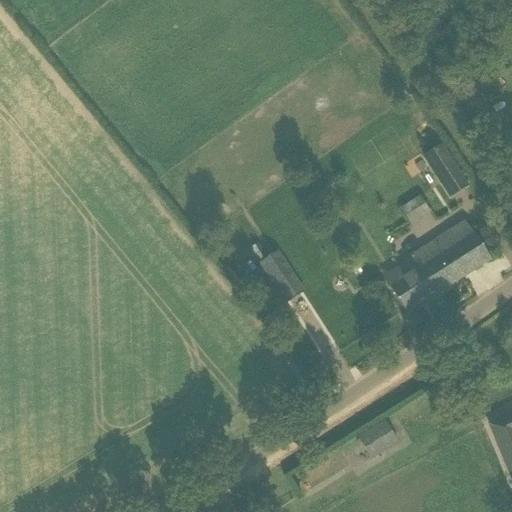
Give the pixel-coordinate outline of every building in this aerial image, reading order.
[(422,157),(449,200),(469,187),(442,145),(422,157)] [(419,250),(404,260),(412,273),(389,288),(406,315),(491,261),(465,222),(420,251),(419,250)] [(258,266),(285,305),(303,293),(276,254),(258,266)] [(385,420),(356,434),(367,459),(397,445),(385,420)] [(511,446),(497,453),(511,488),(511,446)]
